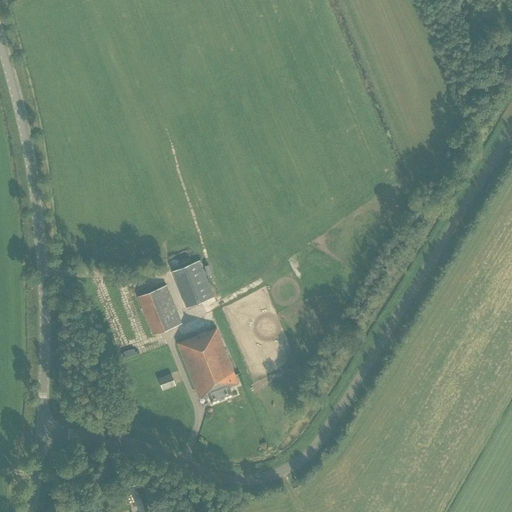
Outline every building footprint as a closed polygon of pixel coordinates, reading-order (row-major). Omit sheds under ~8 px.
[(184,300),(211,289),(197,252),(169,263),(184,300)] [(153,334),(181,323),(166,285),(137,296),(153,334)] [(229,386),(238,383),(216,327),(177,343),(199,398),(208,395),(211,401),(232,393),(229,386)] [(163,390),(176,385),(171,372),(158,378),(163,390)] [(128,486),(139,511),(142,511),(152,508),(141,481),(128,486)]
